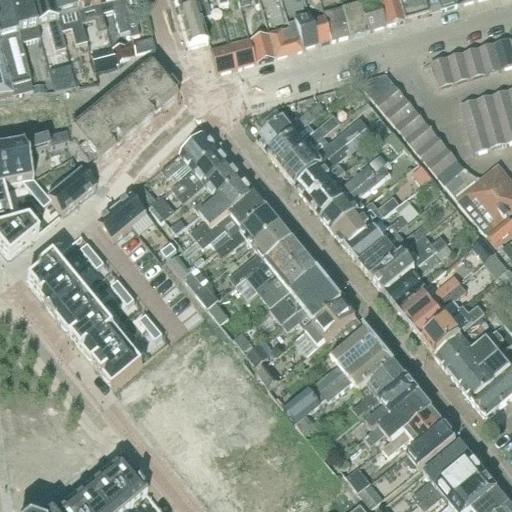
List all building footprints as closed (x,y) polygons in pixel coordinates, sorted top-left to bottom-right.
[(6,0),(0,0),(0,50),(14,101),(33,95),(6,0)] [(26,35),(37,32),(27,0),(6,0),(33,95),(49,91),(41,62),(35,64),(32,52),(31,52),(26,35)] [(77,91),(59,30),(50,0),(27,0),(37,32),(39,40),(49,37),(61,78),(50,81),(54,94),(77,91)] [(84,40),(78,16),(73,0),(50,0),(59,30),(70,27),(74,43),(76,50),(86,47),(84,40)] [(102,19),(96,0),(73,0),(78,16),(91,13),(100,49),(88,52),(95,77),(115,71),(111,55),(111,54),(102,19)] [(119,39),(128,37),(117,0),(96,0),(102,19),(113,17),(119,39)] [(130,10),(142,6),(140,0),(117,0),(128,37),(137,34),(130,10)] [(188,13),(197,10),(194,0),(173,0),(177,13),(187,10),(188,13)] [(204,0),(194,0),(197,10),(198,13),(201,23),(211,20),(204,0)] [(225,0),(215,0),(219,11),(228,9),(225,0)] [(236,0),(239,12),(249,9),(246,0),(236,0)] [(424,6),(422,0),(397,0),(398,1),(405,25),(428,18),(424,6)] [(457,10),(455,6),(453,0),(437,0),(438,2),(441,15),(457,10)] [(386,30),(405,25),(398,1),(379,7),(381,15),(386,30)] [(428,18),(441,15),(438,2),(424,6),(428,18)] [(342,11),(345,24),(362,19),(361,13),(359,6),(342,11)] [(386,30),(381,15),(379,7),(361,13),(362,19),(368,36),(386,30)] [(346,28),(345,24),(342,11),(323,16),(324,20),(327,32),(346,28)] [(207,47),(201,23),(198,13),(179,19),(188,52),(207,47)] [(300,42),(316,38),(311,23),(309,17),(294,21),(300,42)] [(350,41),(368,36),(362,19),(345,24),(346,28),(327,32),(331,45),(350,41)] [(331,45),(327,32),(324,20),(311,23),(316,38),(319,48),(331,45)] [(300,43),(283,48),(280,38),(269,42),(275,63),(304,54),(303,53),(300,43)] [(303,53),(319,48),(316,38),(300,42),(300,43),(303,53)] [(275,63),(269,42),(268,39),(249,45),(255,68),(275,63)] [(136,59),(155,54),(152,42),(133,48),(136,59)] [(502,74),(511,71),(511,46),(511,44),(495,49),(502,74)] [(249,45),(229,50),(235,74),(255,68),(249,45)] [(131,60),(134,59),(132,49),(111,55),(115,71),(131,60)] [(487,79),(502,74),(495,49),(479,54),(487,79)] [(0,100),(12,99),(12,101),(14,101),(0,50),(0,100)] [(235,74),(229,50),(210,55),(217,79),(235,74)] [(471,83),(487,79),(479,54),(464,58),(471,83)] [(455,88),(471,83),(464,58),(448,63),(455,88)] [(439,93),(455,88),(448,63),(431,68),(439,93)] [(119,95),(111,102),(139,135),(154,122),(152,120),(158,114),(161,117),(177,103),(150,70),(141,77),(136,72),(114,89),(119,95)] [(394,90),(387,81),(361,89),(375,107),(394,90)] [(386,119),(405,103),(394,90),(375,107),(386,119)] [(500,125),(511,121),(511,106),(509,96),(493,101),(500,125)] [(485,129),(500,125),(493,101),(478,106),(485,129)] [(48,102),(36,103),(37,111),(49,109),(48,102)] [(139,135),(111,102),(102,110),(97,104),(76,121),(80,127),(71,135),(85,152),(76,159),(88,172),(96,165),(99,168),(115,155),(113,152),(120,146),(122,149),(139,135)] [(36,103),(24,104),(25,112),(37,111),(36,103)] [(405,103),(386,119),(396,132),(415,116),(405,103)] [(15,105),(0,106),(0,154),(28,150),(15,105)] [(468,134),(485,129),(478,106),(461,111),(468,134)] [(415,116),(396,132),(407,144),(426,128),(415,116)] [(303,134),(308,130),(315,125),(308,117),(289,132),(283,124),(257,145),(257,146),(270,161),(303,134)] [(507,148),(511,146),(511,121),(500,125),(507,148)] [(283,177),(323,144),(340,130),(334,122),(314,138),(308,130),(303,134),(270,161),(283,177)] [(492,153),(507,148),(500,125),(485,129),(492,153)] [(367,134),(360,126),(329,151),(323,144),(283,177),(296,192),(345,152),(367,134)] [(417,157),(436,141),(426,128),(407,144),(417,157)] [(475,158),(492,153),(485,129),(468,134),(475,158)] [(50,153),(69,146),(66,137),(22,150),(0,154),(0,192),(27,187),(32,186),(24,158),(30,159),(50,153)] [(398,159),(406,152),(394,137),(385,144),(398,159)] [(194,176),(219,155),(206,140),(162,177),(167,184),(187,168),(194,176)] [(427,169),(447,153),(436,141),(417,157),(427,169)] [(338,183),(346,177),(339,169),(348,162),(345,158),(348,155),(345,152),(296,192),(308,206),(337,182),(338,183)] [(436,180),(450,168),(455,164),(447,153),(427,169),(436,180)] [(187,206),(206,191),(231,170),(219,155),(194,176),(175,191),(187,206)] [(445,190),(464,174),(455,164),(450,168),(436,180),(445,190)] [(333,237),(348,225),(359,216),(364,211),(358,204),(374,192),(391,179),(387,175),(392,171),(388,166),(375,178),(321,222),(333,237)] [(203,217),(243,184),(231,170),(206,191),(211,197),(197,209),(203,217)] [(321,222),(375,178),(369,170),(341,193),(335,186),(309,208),(321,222)] [(422,191),(432,183),(422,172),(412,179),(422,191)] [(459,207),(484,187),(464,174),(445,190),(459,207)] [(82,205),(96,193),(81,175),(47,203),(62,221),(76,210),(82,205)] [(511,191),(499,175),(484,187),(459,207),(487,242),(496,253),(511,239),(511,191)] [(222,225),(254,198),(243,184),(203,217),(209,224),(194,236),(200,243),(208,237),(222,225)] [(4,197),(0,198),(0,235),(13,231),(4,197)] [(217,255),(233,242),(267,214),(254,198),(222,225),(208,237),(200,243),(196,246),(204,255),(211,249),(217,255)] [(163,224),(176,215),(164,200),(152,210),(163,224)] [(112,217),(98,229),(114,248),(147,220),(132,201),(118,213),(118,212),(112,217)] [(374,231),(393,214),(399,210),(393,203),(383,210),(377,215),(373,208),(335,239),(346,254),(374,231)] [(279,229),(276,225),(267,214),(233,242),(217,255),(221,258),(224,255),(227,260),(246,244),(252,251),(279,229)] [(401,228),(398,225),(380,239),(374,231),(346,254),(359,269),(386,246),(398,237),(408,229),(405,225),(401,228)] [(27,227),(0,235),(0,256),(6,263),(9,263),(37,240),(27,227)] [(410,253),(424,241),(425,241),(430,236),(425,229),(404,246),(398,237),(386,246),(359,269),(372,285),(410,253)] [(236,291),(247,283),(293,245),(281,231),(254,253),(259,260),(230,284),(236,291)] [(431,249),(424,241),(410,253),(372,285),(385,300),(434,259),(437,257),(447,249),(441,242),(431,249)] [(260,298),(305,261),(293,245),(247,283),(253,290),(260,298)] [(486,268),(496,260),(483,245),(473,253),(486,268)] [(511,265),(511,252),(509,248),(502,253),(511,265)] [(397,315),(415,300),(422,294),(425,292),(419,284),(453,256),(447,249),(437,257),(434,259),(385,300),(397,315)] [(491,275),(502,266),(496,259),(496,260),(486,268),(491,275)] [(182,283),(191,276),(178,261),(170,268),(182,283)] [(272,314),(284,305),(318,276),(305,261),(260,298),(272,314)] [(41,306),(71,280),(57,263),(28,285),(28,289),(41,306)] [(196,299),(207,290),(210,288),(197,273),(192,277),(191,276),(182,283),(196,299)] [(511,277),(509,274),(500,282),(511,297),(511,296),(511,277)] [(281,331),(330,291),(318,276),(284,305),(272,314),(269,317),(281,331)] [(57,325),(87,299),(71,280),(41,306),(57,325)] [(410,331),(453,295),(457,291),(460,289),(454,281),(447,288),(428,302),(422,294),(415,300),(397,315),(410,331)] [(208,314),(216,308),(219,305),(207,290),(196,299),(208,314)] [(308,334),(342,306),(330,291),(281,331),(286,338),(302,326),(308,334)] [(451,309),(464,299),(457,291),(453,295),(410,331),(415,338),(422,346),(457,317),(451,309)] [(71,342),(101,317),(87,299),(57,325),(71,342)] [(313,358),(322,351),(356,323),(344,307),(268,369),(281,384),(313,358)] [(216,308),(208,314),(221,330),(229,324),(216,308)] [(474,330),(485,321),(478,313),(467,322),(460,314),(457,317),(422,346),(435,362),(474,330)] [(85,360),(116,334),(101,317),(71,342),(85,360)] [(347,381),(381,353),(365,333),(356,323),(322,351),(339,371),(309,396),(307,394),(283,413),(306,441),(309,439),(310,438),(300,427),(327,405),(320,397),(343,377),(347,381)] [(466,349),(480,337),(474,330),(435,362),(447,376),(472,356),(466,349)] [(99,377),(130,351),(116,334),(85,360),(99,377)] [(494,353),(504,344),(497,336),(486,345),(472,356),(447,376),(460,392),(499,359),(494,353)] [(244,357),(253,350),(243,338),(235,345),(244,357)] [(256,372),(267,363),(257,350),(246,359),(256,372)] [(130,351),(99,377),(113,394),(145,369),(130,351)] [(367,391),(394,369),(381,353),(347,381),(343,377),(320,397),(327,405),(328,407),(346,393),(354,402),(360,397),(367,391)] [(471,406),(511,373),(499,359),(460,392),(471,406)] [(359,423),(372,413),(407,384),(394,369),(367,391),(360,397),(366,404),(353,415),(359,423)] [(270,393),(279,386),(266,370),(257,378),(270,393)] [(511,402),(511,373),(471,406),(483,421),(489,421),(511,402)] [(419,399),(415,394),(407,384),(372,413),(378,421),(359,436),(365,444),(370,439),(419,399)] [(396,444),(432,414),(419,399),(370,439),(377,447),(390,437),(396,444)] [(410,457),(444,429),(432,414),(396,444),(382,454),(389,462),(404,450),(410,457)] [(259,445),(272,450),(280,432),(267,426),(259,445)] [(457,445),(454,441),(444,429),(410,457),(395,470),(401,477),(415,466),(421,474),(457,445)] [(309,439),(318,451),(326,445),(316,433),(310,438),(309,439)] [(333,449),(326,454),(332,463),(339,457),(333,449)] [(418,510),(473,464),(461,449),(424,479),(431,487),(412,502),(418,510)] [(344,461),(334,469),(340,477),(351,468),(344,461)] [(101,478),(100,478),(128,511),(131,511),(148,499),(130,477),(121,466),(118,463),(101,478)] [(449,509),(485,479),(473,464),(418,510),(414,511),(429,511),(443,501),(449,509)] [(358,499),(371,489),(359,474),(346,484),(358,499)] [(128,511),(100,478),(83,492),(99,511),(128,511)] [(473,511),(497,493),(485,479),(449,509),(451,511),(473,511)] [(371,489),(358,499),(368,511),(374,511),(383,505),(371,489)] [(99,511),(83,492),(66,507),(70,511),(99,511)] [(506,511),(510,509),(497,493),(473,511),(506,511)]
